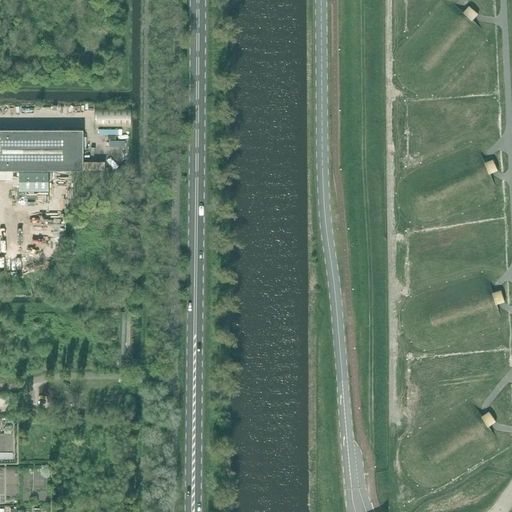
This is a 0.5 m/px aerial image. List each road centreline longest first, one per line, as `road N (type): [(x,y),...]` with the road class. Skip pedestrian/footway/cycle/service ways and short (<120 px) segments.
road 1 (primary): [(193,511),(198,0)]
road 2 (unclassified): [(320,0),(323,197),(342,381)]
road 3 (unclassified): [(342,381),(351,511)]
